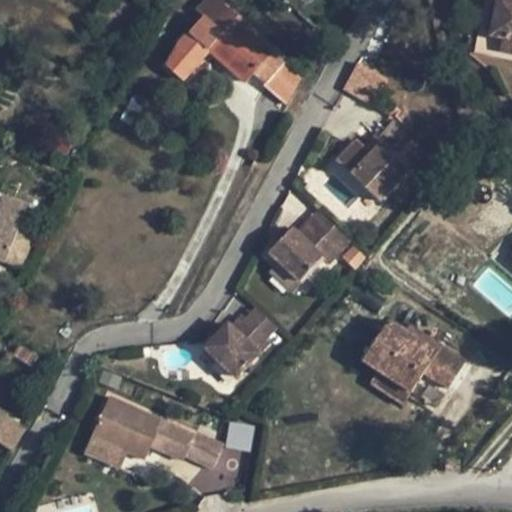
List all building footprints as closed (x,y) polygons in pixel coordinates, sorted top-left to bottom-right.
[(250,28),(219,0),(203,0),(194,10),(202,17),(179,42),(167,65),(183,80),(209,51),(246,84),(254,75),(285,106),(301,78),(284,64),(287,61),(275,50),(272,54),(246,32),(250,28)] [(511,1),(502,0),(497,0),(491,37),(501,39),(511,41),(511,1)] [(511,53),(511,41),(501,39),(499,51),(511,53)] [(343,87),(379,110),(396,83),(360,60),(343,87)] [(137,116),(147,100),(135,93),(125,109),(137,116)] [(420,171),(436,153),(417,135),(410,142),(404,136),(392,150),(374,133),(361,146),(355,140),(335,161),(350,174),(364,187),(380,203),(415,166),(420,171)] [(380,203),(364,187),(350,202),(366,217),(380,203)] [(0,260),(3,261),(17,226),(24,206),(1,197),(0,198),(0,260)] [(328,265),(350,242),(318,212),(297,234),(291,229),(290,231),(278,243),(268,253),(282,266),(300,283),(322,259),(328,265)] [(22,269),(36,233),(17,226),(3,261),(22,269)] [(278,243),(290,231),(285,227),(274,238),(278,243)] [(300,283),(282,266),(272,276),(290,293),(300,283)] [(277,329),(255,308),(244,319),(266,341),(277,329)] [(269,343),(266,341),(244,319),(240,316),(230,327),(227,324),(204,349),(218,362),(235,379),(269,343)] [(466,362),(432,341),(428,348),(388,321),(362,361),(378,372),(412,394),(424,374),(448,390),(466,362)] [(25,379),(38,357),(17,345),(5,366),(25,379)] [(235,379),(218,362),(211,368),(229,386),(235,379)] [(403,406),(412,394),(378,372),(370,385),(403,406)] [(162,422),(110,398),(92,437),(128,453),(145,460),(151,447),(162,422)] [(26,428),(0,411),(0,444),(11,451),(26,428)] [(195,436),(162,422),(151,447),(165,453),(169,444),(187,453),(195,436)] [(197,432),(195,436),(187,453),(187,455),(214,467),(224,444),(197,432)] [(124,463),(128,453),(92,437),(88,446),(124,463)] [(169,444),(165,453),(183,462),(187,455),(187,453),(169,444)] [(445,471),(460,472),(460,461),(445,460),(445,471)]
